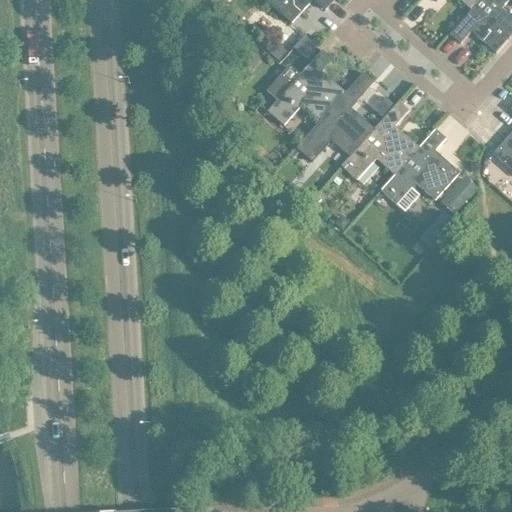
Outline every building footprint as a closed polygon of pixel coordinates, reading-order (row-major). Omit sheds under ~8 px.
[(263,0),(291,25),(309,4),(304,0),(313,0),(326,11),(335,0),(334,0),(263,0)] [(458,0),(471,11),(472,12),(482,0),(434,0),(436,2),(438,0),(458,0)] [(482,0),(472,12),(471,11),(450,35),(461,45),(477,27),(481,31),(476,37),(496,54),(511,36),(511,19),(501,10),(509,0),(482,0)] [(294,48),(306,58),(316,47),(305,37),(294,48)] [(279,44),(270,54),(279,62),(288,52),(279,44)] [(303,105),(321,122),(346,94),(345,94),(326,77),(321,83),(316,78),(332,60),(322,51),(267,112),(284,127),(303,105)] [(331,142),(350,158),(375,131),(374,130),(355,113),(352,116),(347,112),(373,83),(363,74),(345,94),(346,94),(321,122),(296,149),(313,163),(331,142)] [(387,98),(375,111),(384,119),(396,106),(387,98)] [(376,160),(395,176),(395,177),(420,149),(419,149),(400,131),(394,137),(390,133),(409,112),(399,103),(396,106),(384,119),(374,130),(375,131),(350,158),(341,167),(357,181),(376,160)] [(511,108),(511,110),(511,133),(493,155),(511,171),(511,108)] [(395,177),(395,176),(381,192),(397,206),(416,184),(435,201),(460,174),(440,156),(434,162),(430,158),(446,140),(435,130),(419,149),(420,149),(395,177)] [(465,178),(443,205),(451,212),(455,216),(478,189),(474,185),(465,178)] [(340,218),(335,224),(343,230),(350,223),(345,218),(340,218)]
